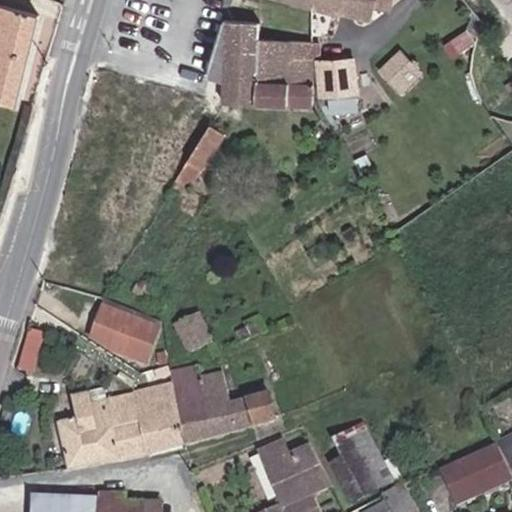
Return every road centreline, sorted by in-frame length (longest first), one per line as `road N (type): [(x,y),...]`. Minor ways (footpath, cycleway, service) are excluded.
road 1 (tertiary): [(91,0),(0,331)]
road 2 (unknown): [(0,479),(157,475)]
road 3 (unknown): [(258,0),(380,31)]
